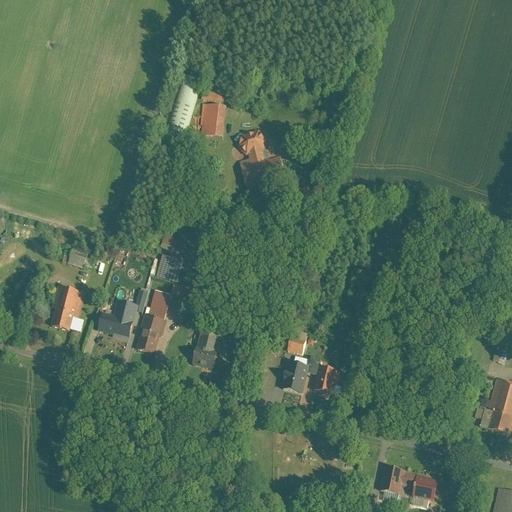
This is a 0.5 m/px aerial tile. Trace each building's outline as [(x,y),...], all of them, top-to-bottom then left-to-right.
[(187,137),(203,84),(187,79),(171,133),(187,137)] [(224,140),(227,107),(219,107),(220,96),(210,95),(209,106),(206,105),(203,138),(224,140)] [(282,158),(266,163),(264,153),(266,152),(269,142),(261,134),(244,139),(241,149),(249,157),(251,157),(252,161),(242,164),(250,192),(288,181),(282,158)] [(85,271),(86,268),(93,270),(97,258),(89,256),(90,254),(75,250),(74,254),(67,252),(64,265),(85,271)] [(163,261),(159,278),(175,283),(179,265),(163,261)] [(176,287),(175,295),(186,296),(187,288),(176,287)] [(54,309),(57,310),(52,328),(72,334),(77,315),(80,316),(85,296),(59,289),(54,309)] [(142,292),(137,308),(120,303),(116,318),(105,315),(100,332),(130,340),(138,312),(144,314),(150,295),(142,292)] [(169,323),(165,322),(172,296),(157,292),(150,318),(147,318),(138,351),(160,357),(169,323)] [(205,334),(201,349),(199,349),(194,366),(215,371),(219,354),(216,353),(220,338),(205,334)] [(292,339),(289,353),(304,357),(307,342),(292,339)] [(506,364),(509,352),(498,350),(495,362),(506,364)] [(284,391),(304,396),(311,369),(290,364),(284,391)] [(319,393),(333,396),(338,374),(325,370),(319,393)] [(511,436),(511,384),(499,380),(485,428),(511,436)] [(382,493),(402,498),(405,486),(416,489),(419,476),(387,469),(382,493)] [(419,481),(415,498),(437,503),(441,485),(433,483),(433,481),(419,477),(419,481)] [(511,511),(511,492),(500,490),(495,511),(511,511)]
